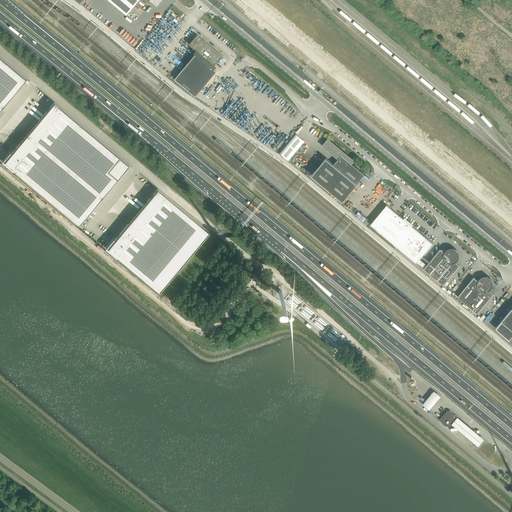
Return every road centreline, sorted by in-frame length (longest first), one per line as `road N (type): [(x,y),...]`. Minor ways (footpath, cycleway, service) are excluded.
road 1 (motorway): [(511,425),(0,0)]
road 2 (unclassified): [(200,0),(511,260)]
road 3 (unclassified): [(511,253),(209,0)]
road 4 (motorway): [(0,16),(283,249)]
road 5 (motorway): [(283,249),(511,444)]
road 6 (unclassified): [(216,230),(0,49)]
road 7 (motorway): [(283,249),(391,355)]
